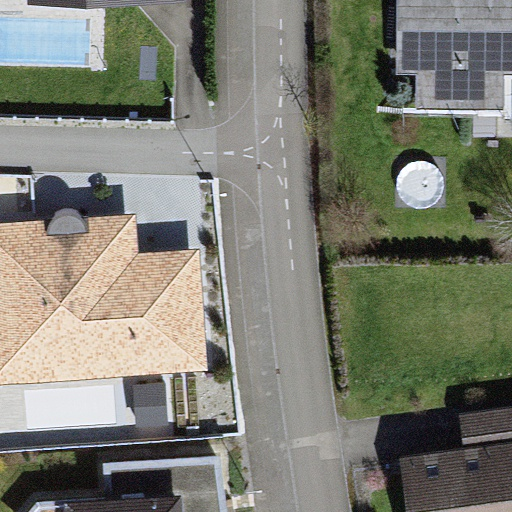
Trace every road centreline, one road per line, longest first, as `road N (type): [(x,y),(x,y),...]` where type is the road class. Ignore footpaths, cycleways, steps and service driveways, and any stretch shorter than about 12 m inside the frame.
road 1 (residential): [(276,155),(317,511)]
road 2 (residential): [(276,155),(0,148)]
road 3 (residential): [(284,0),(276,155)]
